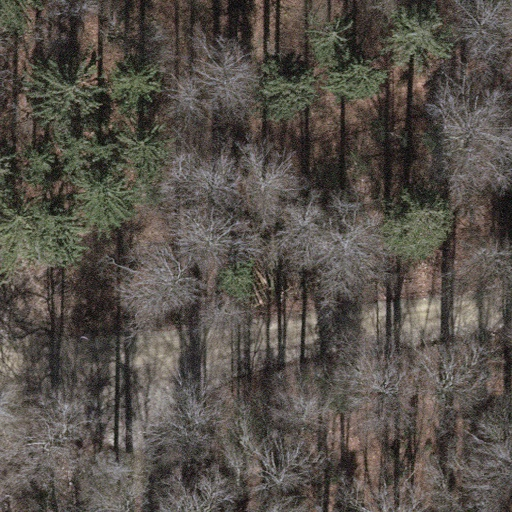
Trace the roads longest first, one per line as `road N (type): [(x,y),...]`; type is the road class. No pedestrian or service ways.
road 1 (track): [(511,70),(330,126),(159,206),(0,308)]
road 2 (track): [(511,303),(0,362)]
